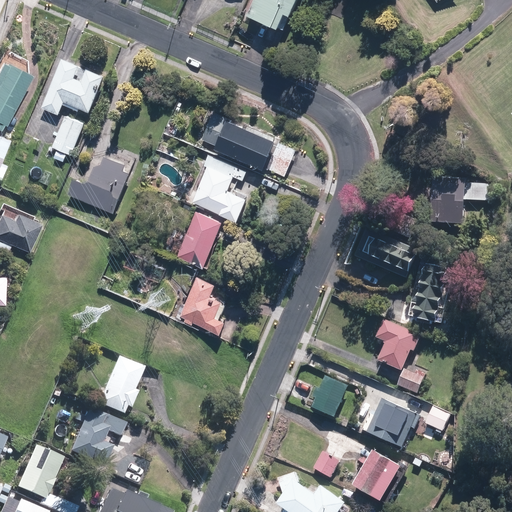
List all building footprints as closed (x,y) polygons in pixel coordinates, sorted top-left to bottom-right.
[(296,0),(252,0),(245,16),(276,30),(283,15),(288,18),(296,0)] [(62,113),(67,102),(84,109),(85,106),(96,111),(111,74),(67,56),(46,106),(62,113)] [(0,70),(0,130),(1,131),(6,122),(9,123),(34,73),(6,59),(0,70)] [(206,138),(222,145),(221,147),(270,168),(271,167),(289,175),(301,148),(283,140),(284,137),(235,116),(234,118),(218,111),(206,138)] [(68,114),(55,146),(75,154),(88,122),(68,114)] [(0,178),(3,179),(9,164),(3,162),(12,139),(0,134),(0,178)] [(72,192),(118,212),(126,195),(125,195),(135,171),(130,168),(133,161),(114,152),(110,161),(103,163),(97,178),(93,180),(80,175),(72,192)] [(234,188),(240,174),(214,163),(197,200),(244,220),(254,196),(234,188)] [(474,178),(440,176),(437,221),(471,224),(474,178)] [(499,184),(475,182),(474,198),(498,200),(499,184)] [(209,266),(230,219),(203,207),(182,254),(209,266)] [(20,211),(17,218),(3,212),(0,219),(0,237),(32,251),(44,222),(20,211)] [(425,251),(373,228),(360,256),(412,279),(425,251)] [(13,244),(0,238),(0,248),(10,252),(13,244)] [(456,267),(428,260),(418,303),(423,304),(420,316),(425,317),(424,321),(438,324),(438,321),(448,324),(458,283),(453,282),(456,267)] [(0,274),(0,303),(8,304),(9,274),(0,274)] [(221,282),(201,274),(184,315),(189,317),(188,320),(197,323),(198,320),(227,332),(233,319),(222,314),(228,299),(216,294),(221,282)] [(426,334),(390,318),(381,336),(391,341),(383,360),(406,370),(416,349),(419,351),(426,334)] [(137,388),(146,366),(120,355),(100,403),(125,414),(129,405),(133,407),(141,390),(137,388)] [(429,377),(409,368),(402,385),(421,394),(429,377)] [(340,417),(353,385),(330,375),(324,388),(320,386),(316,396),(320,398),(316,407),(340,417)] [(425,414),(388,398),(373,431),(407,446),(415,427),(418,428),(425,414)] [(453,413),(437,406),(429,423),(446,430),(453,413)] [(123,435),(128,423),(91,407),(72,450),(107,465),(115,444),(105,440),(110,429),(123,435)] [(0,455),(2,449),(4,450),(9,437),(0,433),(0,455)] [(65,456),(37,444),(19,486),(47,499),(50,493),(52,493),(58,478),(56,478),(65,456)] [(338,463),(322,453),(312,470),(328,479),(338,463)] [(397,469),(369,454),(350,489),(358,493),(377,504),(397,469)] [(281,495),(274,506),(281,511),(338,511),(342,506),(318,488),(313,495),(298,485),(294,474),(277,479),(281,495)] [(127,489),(125,493),(111,488),(101,511),(173,511),(175,510),(161,504),(162,503),(127,489)] [(353,494),(343,490),(341,495),(350,500),(353,494)] [(50,511),(51,510),(23,498),(16,511),(50,511)]
